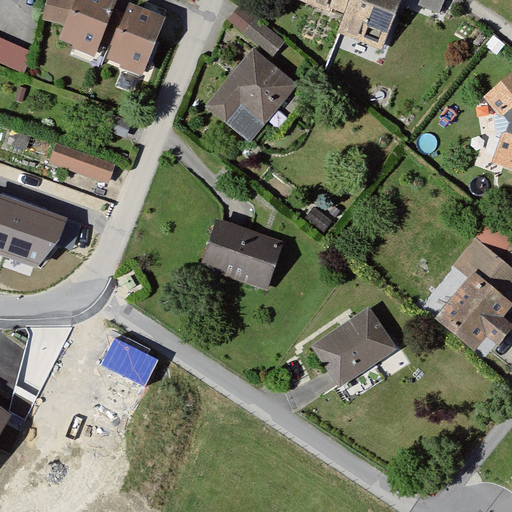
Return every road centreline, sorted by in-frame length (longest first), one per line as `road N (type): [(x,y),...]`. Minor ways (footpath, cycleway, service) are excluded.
road 1 (residential): [(80,291),(430,511)]
road 2 (residential): [(80,291),(108,251),(210,0)]
